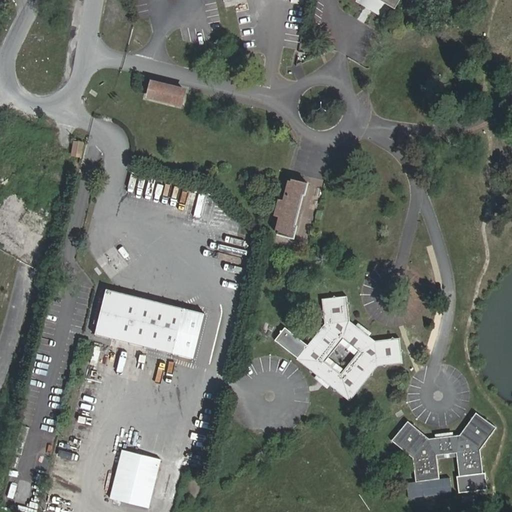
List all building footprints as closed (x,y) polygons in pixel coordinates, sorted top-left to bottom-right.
[(264,33),(294,9),(286,0),(283,0),(255,23),(264,33)] [(355,0),(386,18),(396,0),(355,0)] [(185,92),(153,83),(149,98),(181,107),(185,92)] [(71,157),(81,158),(83,142),(72,141),(71,157)] [(289,180),(277,234),(294,239),(297,226),(293,225),(299,196),(303,197),(306,184),(289,180)] [(236,238),(234,243),(247,246),(248,241),(236,238)] [(195,303),(108,280),(93,341),(180,363),(195,303)] [(382,341),(355,323),(350,298),(326,303),(330,327),(305,364),(361,403),(386,365),(411,361),(406,336),(382,341)] [(235,318),(236,307),(223,306),(222,317),(235,318)] [(430,439),(408,421),(393,440),(413,457),(417,497),(441,495),(438,459),(457,457),(462,493),(486,489),(481,450),(497,428),(477,413),(461,435),(430,439)] [(120,450),(108,500),(149,509),(160,459),(120,450)] [(15,511),(38,511),(43,477),(34,476),(33,482),(18,480),(13,511),(15,511)]
